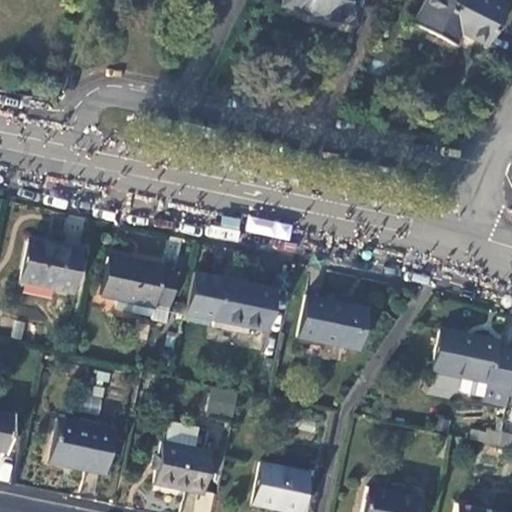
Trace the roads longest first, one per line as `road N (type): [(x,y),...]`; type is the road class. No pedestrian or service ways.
road 1 (secondary): [(0,140),(454,239)]
road 2 (unclassified): [(511,129),(454,239)]
